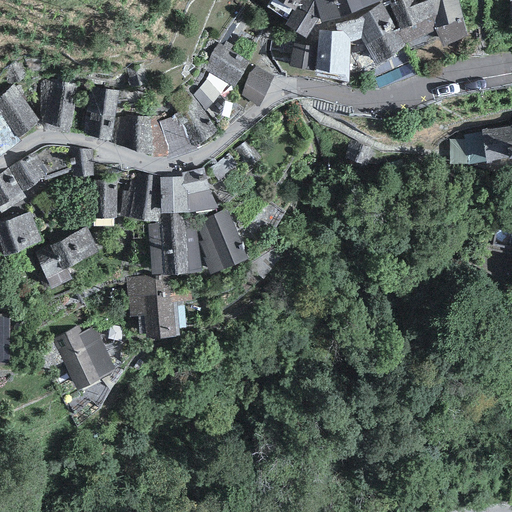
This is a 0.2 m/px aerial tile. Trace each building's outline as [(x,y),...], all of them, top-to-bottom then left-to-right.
[(268,0),(267,3),(305,31),(320,11),(315,0),(268,0)] [(315,0),(320,11),(323,20),(379,0),(315,0)] [(457,0),(418,0),(416,1),(415,0),(389,0),(381,3),(335,24),(334,28),(319,28),(316,67),(349,73),(348,41),(360,37),(377,60),(405,39),(439,25),(444,41),(467,31),(457,0)] [(316,45),(293,41),(289,61),(313,66),(316,45)] [(217,42),(205,68),(235,83),(248,57),(217,42)] [(3,69),(11,83),(25,75),(17,61),(3,69)] [(126,68),(130,85),(147,81),(143,64),(126,68)] [(240,94),(257,103),(272,74),(255,65),(240,94)] [(206,77),(191,94),(205,106),(220,90),(206,77)] [(77,86),(42,82),(40,110),(44,124),(69,127),(77,86)] [(118,90),(89,85),(80,128),(109,134),(118,90)] [(0,148),(38,117),(13,86),(0,96),(0,148)] [(194,99),(174,114),(196,143),(217,127),(194,99)] [(114,119),(110,139),(137,145),(150,152),(167,152),(161,119),(136,112),(114,119)] [(511,123),(484,128),(488,156),(511,152),(511,123)] [(71,148),(71,171),(92,171),(92,148),(71,148)] [(33,151),(0,173),(0,204),(0,205),(48,173),(33,151)] [(160,175),(161,206),(186,206),(213,200),(204,166),(181,171),(182,174),(160,175)] [(120,189),(119,210),(158,217),(159,176),(131,171),(127,189),(120,189)] [(119,179),(90,178),(89,211),(118,212),(119,179)] [(155,224),(149,224),(151,269),(198,266),(195,213),(187,214),(186,207),(160,209),(160,219),(155,219),(155,224)] [(227,207),(197,221),(204,237),(200,239),(206,253),(203,254),(210,270),(247,253),(227,207)] [(30,208),(0,220),(0,236),(5,249),(41,235),(30,208)] [(85,223),(34,249),(51,282),(71,272),(66,262),(97,246),(85,223)] [(168,279),(127,281),(129,313),(137,312),(138,332),(178,330),(176,300),(191,300),(190,282),(168,283),(168,279)] [(9,313),(0,312),(0,357),(9,358),(9,313)] [(93,324),(81,331),(78,325),(35,348),(45,367),(64,357),(78,384),(115,364),(93,324)]
